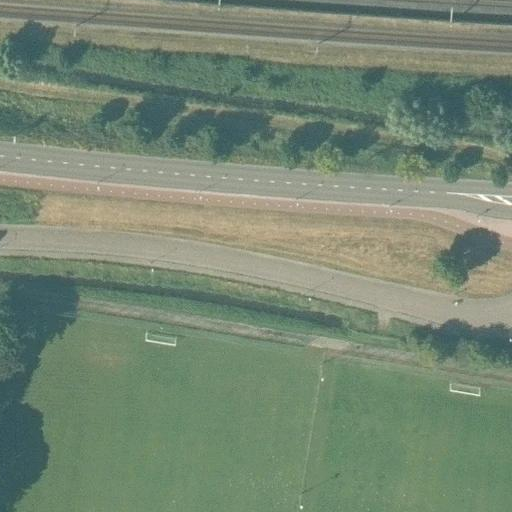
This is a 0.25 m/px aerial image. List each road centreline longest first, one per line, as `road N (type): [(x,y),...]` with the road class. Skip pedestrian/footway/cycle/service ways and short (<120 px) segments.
road 1 (unclassified): [(0,239),(126,245),(471,317),(511,311)]
road 2 (secondary): [(511,199),(0,157)]
